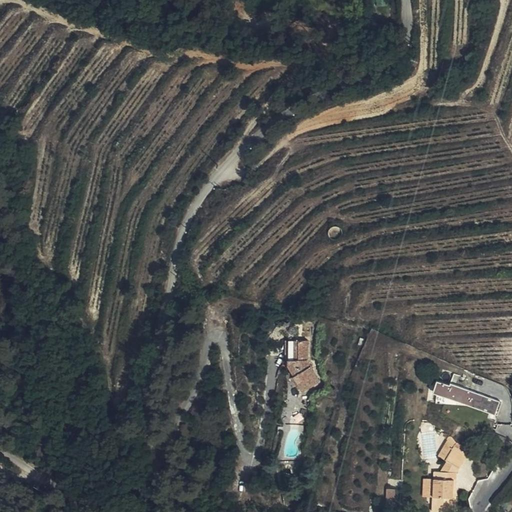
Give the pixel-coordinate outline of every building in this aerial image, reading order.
[(320,381),(308,360),(309,340),(291,340),(290,364),(304,390),(320,381)] [(440,394),(473,405),(476,396),(470,394),(472,389),(439,378),(434,392),(440,394)] [(485,393),(472,389),(470,394),(476,396),(473,405),(481,407),(485,393)] [(485,393),(481,407),(498,413),(502,399),(485,393)] [(473,405),(440,394),(437,402),(473,405)] [(439,454),(445,458),(454,444),(448,440),(439,454)] [(468,451),(454,444),(445,458),(448,459),(460,466),(468,451)] [(460,466),(448,459),(441,469),(458,470),(460,466)] [(454,477),(457,477),(458,470),(441,469),(441,477),(435,477),(434,495),(440,495),(440,503),(457,503),(457,495),(454,496),(454,477)] [(434,495),(435,477),(425,476),(424,494),(434,495)] [(398,500),(400,488),(389,486),(387,498),(398,500)]
